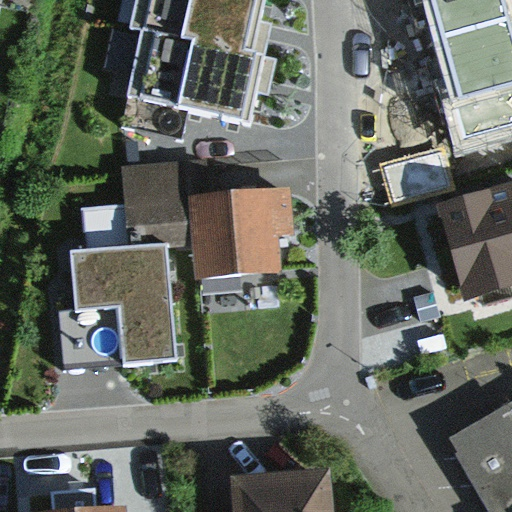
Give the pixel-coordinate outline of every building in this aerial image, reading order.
[(143,0),(136,34),(146,37),(265,63),(273,27),(260,24),(265,0),(143,0)] [(511,30),(511,0),(444,0),(442,11),(457,14),(427,156),(500,171),(511,112),(511,57),(507,56),(511,30)] [(277,66),(265,63),(146,37),(131,105),(251,132),(259,97),(269,99),(277,66)] [(209,168),(123,173),(127,232),(164,230),(166,249),(194,247),(196,287),(282,281),(279,238),(291,237),(288,198),(211,203),(209,168)] [(511,195),(441,215),(467,310),(511,297),(511,195)] [(164,254),(72,260),(76,317),(60,318),(64,375),(172,367),(164,254)] [(511,511),(511,406),(450,442),(490,511),(511,511)] [(337,511),(336,479),(233,484),(234,511),(337,511)]
